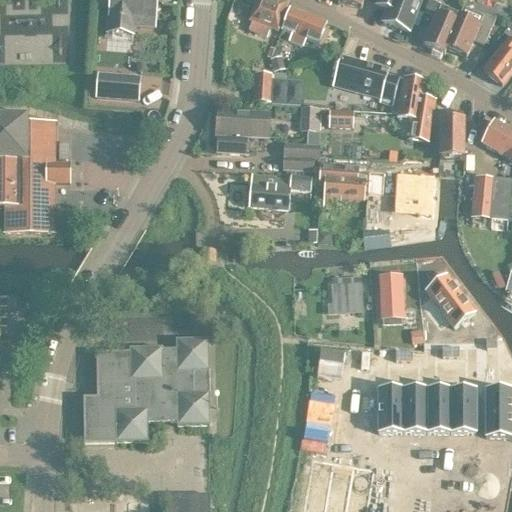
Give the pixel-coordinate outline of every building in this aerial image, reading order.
[(109,0),(106,34),(132,36),(133,26),(155,28),(157,0),(109,0)] [(256,0),(249,21),(277,32),(288,3),(278,0),(256,0)] [(338,0),(337,4),(361,9),(363,0),(338,0)] [(382,23),(409,33),(421,0),(377,0),(375,6),(387,10),(382,23)] [(435,18),(423,46),(444,55),(446,50),(445,49),(460,15),(440,6),(436,3),(428,0),(427,0),(423,14),(435,18)] [(460,15),(445,49),(446,50),(466,58),(473,42),(483,47),(495,18),(484,14),(483,17),(462,8),(460,15)] [(318,44),(326,23),(289,9),(281,30),(292,34),(289,42),(303,47),(306,39),(318,44)] [(5,63),(53,62),(53,33),(5,34),(5,63)] [(54,34),(54,59),(62,59),(62,34),(54,34)] [(483,72),(494,81),(501,87),(511,72),(511,55),(511,53),(511,40),(509,39),(483,72)] [(382,95),(387,76),(388,70),(340,57),(334,82),(382,95)] [(282,70),(278,58),(270,60),(274,73),(282,70)] [(95,99),(138,102),(140,78),(97,75),(95,99)] [(253,103),(269,104),(271,76),(255,75),(253,103)] [(387,76),(382,95),(379,103),(392,107),(399,79),(387,76)] [(397,119),(412,121),(409,140),(428,144),(435,102),(422,100),(425,83),(403,80),(397,119)] [(303,109),(302,123),(320,124),(321,110),(303,109)] [(217,112),(216,139),(218,139),(217,154),(245,156),(246,138),(268,139),(269,115),(217,112)] [(328,129),(353,130),(353,113),(329,113),(328,129)] [(4,234),(54,234),(55,184),(69,184),(70,165),(55,164),(55,124),(27,124),(27,116),(0,115),(0,206),(4,207),(4,234)] [(440,121),(439,157),(463,157),(464,121),(440,121)] [(482,145),(511,161),(511,131),(494,122),(482,145)] [(285,146),(284,159),(283,171),(312,173),(313,161),(318,161),(319,148),(285,146)] [(357,181),(358,169),(320,166),(319,187),(324,188),(323,209),(340,210),(340,200),(363,202),(365,181),(357,181)] [(249,209),(287,212),(289,191),(310,193),(311,179),(291,178),(290,180),(253,177),(252,186),(251,186),(249,209)] [(472,216),(471,218),(508,221),(511,181),(495,180),(475,178),(472,216)] [(392,187),(390,213),(409,214),(409,221),(423,222),(426,190),(415,189),(415,186),(404,185),(404,188),(392,187)] [(202,251),(202,252),(202,263),(202,264),(216,264),(216,263),(215,263),(215,252),(216,252),(202,251)] [(378,276),(380,320),(404,319),(402,275),(378,276)] [(446,276),(425,292),(439,311),(454,330),(475,314),(460,295),(446,276)] [(326,305),(327,316),(362,314),(360,282),(332,284),(333,305),(326,305)] [(0,308),(15,309),(15,300),(0,299),(0,308)] [(0,328),(15,329),(15,320),(0,319),(0,328)] [(420,332),(411,333),(411,344),(420,343),(420,332)] [(209,427),(208,340),(175,341),(175,350),(162,350),(162,349),(129,349),(129,353),(96,353),(96,398),(83,398),(83,445),(148,444),(147,423),(176,423),(177,428),(209,427)] [(496,342),(486,343),(486,351),(496,350),(496,342)] [(442,348),(442,359),(450,359),(450,349),(442,348)] [(450,349),(450,359),(458,359),(458,348),(450,349)] [(395,353),(395,363),(403,363),(403,353),(395,353)] [(403,353),(403,363),(411,363),(412,353),(403,353)] [(403,391),(378,391),(378,435),(403,435),(403,391)] [(426,391),(403,391),(403,435),(426,435),(426,391)] [(450,391),(426,391),(426,435),(450,435),(450,391)] [(475,391),(450,391),(450,435),(475,435),(475,391)] [(485,391),(485,439),(511,439),(511,391),(485,391)] [(312,460),(302,511),(367,511),(375,470),(312,460)] [(208,511),(209,495),(168,495),(167,511),(208,511)]
